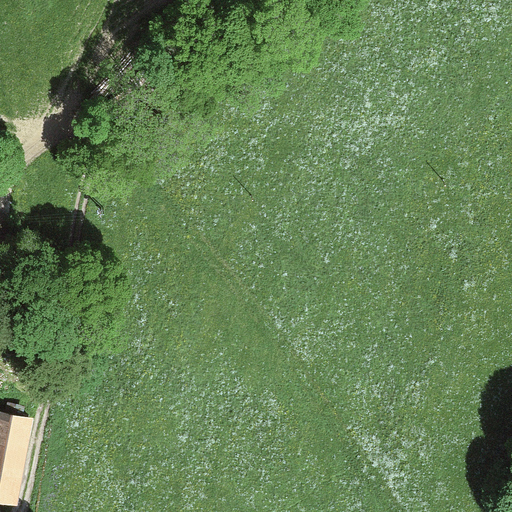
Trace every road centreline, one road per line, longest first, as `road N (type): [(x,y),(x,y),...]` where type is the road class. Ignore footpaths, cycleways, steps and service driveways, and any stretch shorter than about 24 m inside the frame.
road 1 (track): [(261,0),(116,94),(19,511)]
road 2 (track): [(116,94),(37,135),(0,191)]
